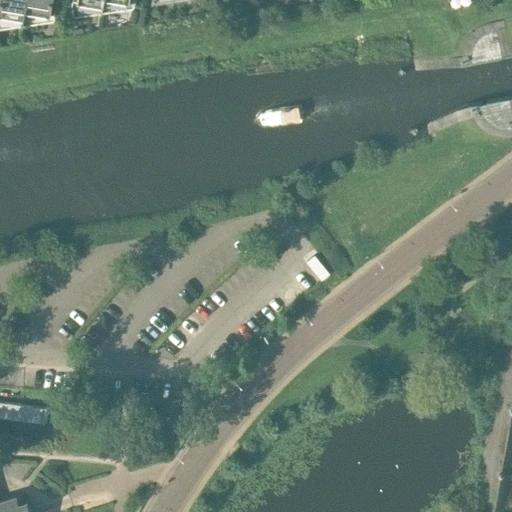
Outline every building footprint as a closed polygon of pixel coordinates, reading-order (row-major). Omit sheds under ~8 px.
[(0,0),(0,13),(23,18),(25,0),(0,0)] [(25,0),(23,18),(24,18),(25,10),(50,14),(52,0),(25,0)] [(315,254),(307,261),(311,265),(322,279),(330,273),(315,254)] [(0,402),(0,418),(43,423),(44,408),(0,402)] [(16,494),(0,498),(0,511),(30,511),(27,500),(23,501),(21,493),(16,495),(16,494)]
